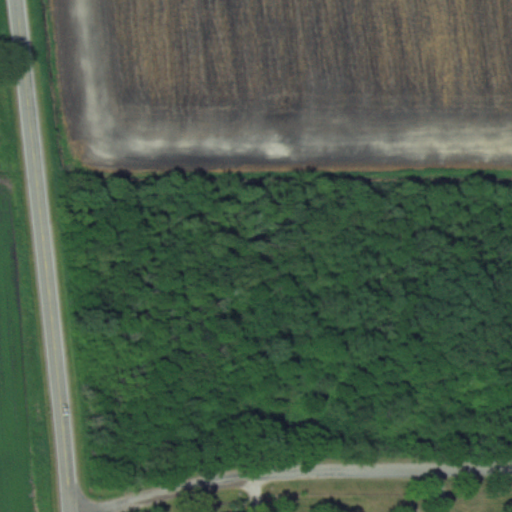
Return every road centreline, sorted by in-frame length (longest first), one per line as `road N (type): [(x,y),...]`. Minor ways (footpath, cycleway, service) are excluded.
road 1 (tertiary): [(15,0),(70,511)]
road 2 (residential): [(96,511),(232,478),(511,464)]
